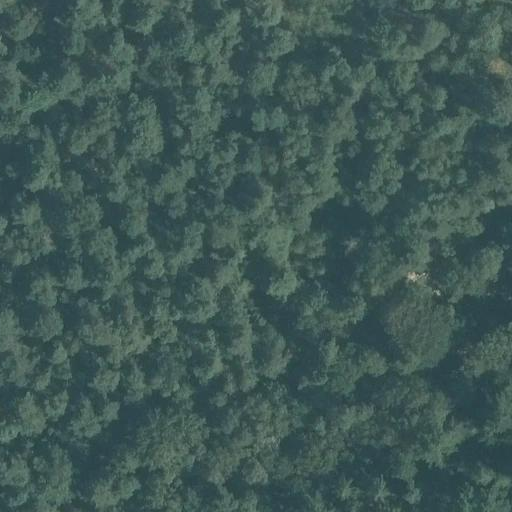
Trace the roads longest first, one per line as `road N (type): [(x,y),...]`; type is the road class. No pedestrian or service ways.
road 1 (track): [(107,511),(155,465),(511,190)]
road 2 (track): [(511,315),(378,377),(190,511)]
